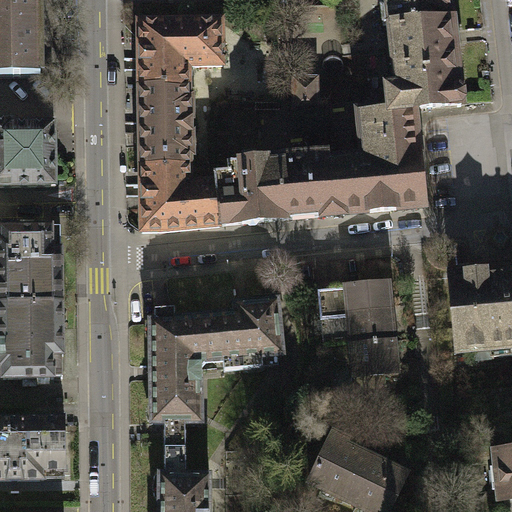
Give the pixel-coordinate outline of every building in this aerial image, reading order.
[(0,0),(0,76),(40,76),(39,0),(0,0)] [(387,89),(389,112),(413,110),(464,106),(463,94),(459,90),(451,18),(454,18),(453,4),(448,4),(447,0),(385,0),(386,6),(381,6),(383,25),(389,25),(395,85),(387,89)] [(222,22),(138,24),(140,88),(187,87),(187,67),(223,66),(222,22)] [(315,82),(292,82),(294,111),(316,108),(315,82)] [(187,87),(140,88),(141,169),(188,168),(188,157),(191,157),(191,99),(187,99),(187,87)] [(363,156),(328,158),(330,186),(341,185),(343,216),(423,207),(413,110),(389,112),(371,114),(370,109),(355,111),(357,132),(361,131),(363,156)] [(0,187),(51,187),(50,124),(7,125),(7,121),(0,121),(0,187)] [(214,175),(215,184),(218,226),(343,216),(341,185),(330,186),(328,158),(226,166),(227,174),(214,175)] [(215,184),(187,184),(188,168),(141,169),(141,233),(218,226),(215,184)] [(61,228),(1,229),(1,241),(0,241),(0,304),(62,304),(62,251),(61,251),(61,228)] [(511,271),(451,277),(458,353),(489,350),(490,359),(511,356),(511,271)] [(348,319),(350,344),(394,340),(389,283),(316,289),(319,322),(348,319)] [(202,363),(219,361),(220,372),(259,368),(258,358),(279,356),(273,301),(230,305),(231,314),(197,317),(202,363)] [(62,304),(0,304),(0,368),(3,368),(3,380),(63,379),(62,304)] [(202,363),(197,317),(170,320),(170,310),(151,312),(151,322),(146,322),(148,425),(160,424),(161,451),(181,450),(181,424),(197,424),(197,369),(202,363)] [(397,374),(394,340),(350,344),(354,391),(379,389),(378,376),(397,374)] [(59,420),(0,420),(0,481),(40,481),(40,472),(60,472),(59,420)] [(333,434),(308,485),(365,511),(388,511),(407,474),(344,445),(346,440),(333,434)] [(511,448),(495,450),(496,467),(489,468),(491,490),(498,490),(499,499),(511,498),(511,448)] [(205,511),(205,476),(181,476),(181,450),(161,451),(161,475),(151,475),(149,486),(152,498),(156,498),(155,511),(205,511)]
